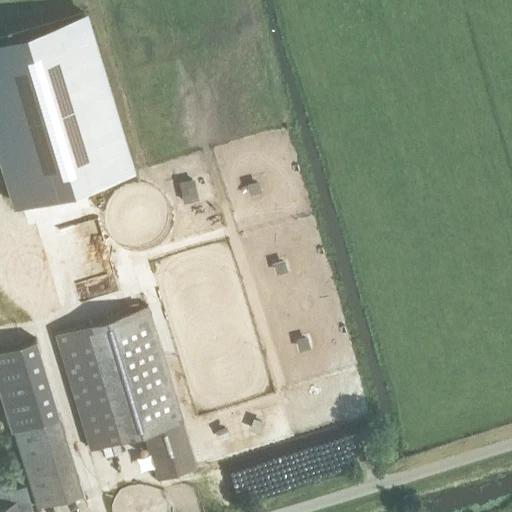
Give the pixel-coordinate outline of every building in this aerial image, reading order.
[(84,11),(0,36),(0,149),(16,204),(132,169),(84,11)] [(187,447),(179,421),(183,419),(148,304),(55,332),(90,448),(143,431),(157,477),(196,466),(191,446),(187,447)] [(0,385),(13,428),(59,414),(36,338),(0,348),(0,385)] [(36,506),(83,492),(59,414),(13,428),(13,429),(29,483),(36,506)] [(36,506),(29,483),(14,488),(18,500),(0,504),(0,511),(34,511),(38,511),(36,506)]
